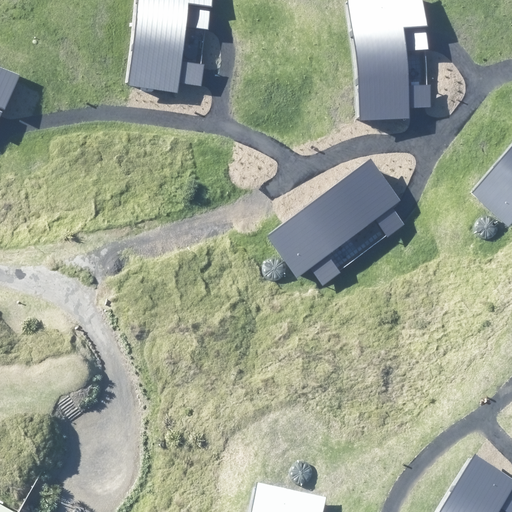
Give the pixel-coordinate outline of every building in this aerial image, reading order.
[(124,0),(122,92),(199,93),(201,0),(124,0)] [(343,0),(350,116),(426,112),(420,0),(343,0)] [(0,76),(0,132),(21,86),(0,76)] [(511,149),(473,194),(511,227),(511,149)] [(360,164),(259,230),(302,294),(402,228),(360,164)] [(511,511),(511,483),(466,456),(430,511),(511,511)] [(242,485),(238,511),(316,511),(318,497),(242,485)]
